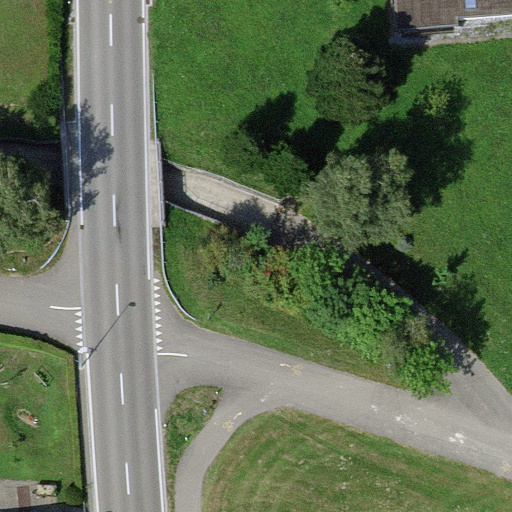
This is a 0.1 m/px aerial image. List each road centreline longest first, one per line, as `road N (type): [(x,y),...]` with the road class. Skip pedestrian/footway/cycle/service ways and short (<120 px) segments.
road 1 (track): [(511,452),(478,386),(388,288),(294,229),(168,179),(0,166)]
road 2 (secondary): [(133,511),(110,0)]
road 3 (track): [(0,300),(83,312),(121,333)]
